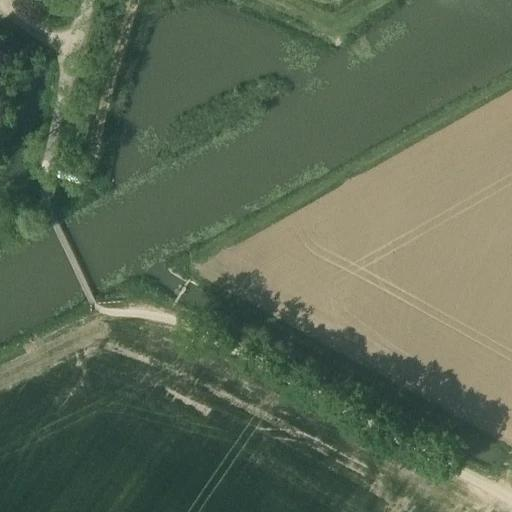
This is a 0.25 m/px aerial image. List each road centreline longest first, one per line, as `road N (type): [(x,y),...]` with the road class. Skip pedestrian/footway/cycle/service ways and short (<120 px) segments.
road 1 (unclassified): [(511,499),(289,375),(175,320),(145,315)]
road 2 (unclassified): [(48,157),(93,0)]
